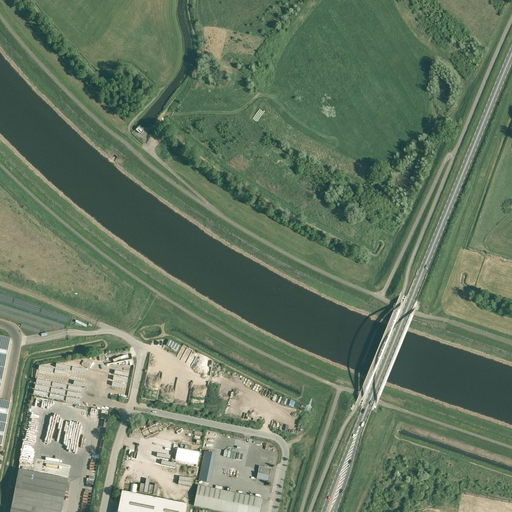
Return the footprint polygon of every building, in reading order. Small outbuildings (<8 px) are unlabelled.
[(0,390),(10,339),(0,336),(0,390)] [(179,346),(169,340),(166,345),(176,351),(179,346)] [(83,365),(88,358),(85,356),(80,363),(83,365)] [(215,374),(217,368),(216,367),(218,363),(212,360),(207,370),(215,374)] [(58,378),(55,374),(58,372),(57,370),(54,371),(51,365),(41,370),(44,375),(49,373),(49,374),(52,372),(52,373),(50,374),(54,380),(58,378)] [(54,390),(55,383),(45,382),(46,378),(37,377),(36,382),(37,382),(36,387),(54,390)] [(0,446),(1,447),(10,401),(0,399),(0,446)] [(215,453),(204,451),(198,480),(209,482),(215,453)] [(259,466),(256,479),(269,481),(271,469),(259,466)] [(19,470),(10,511),(61,511),(68,480),(19,470)] [(199,483),(194,503),(229,511),(259,511),(263,499),(199,483)] [(117,511),(185,511),(187,505),(122,491),(117,511)]
